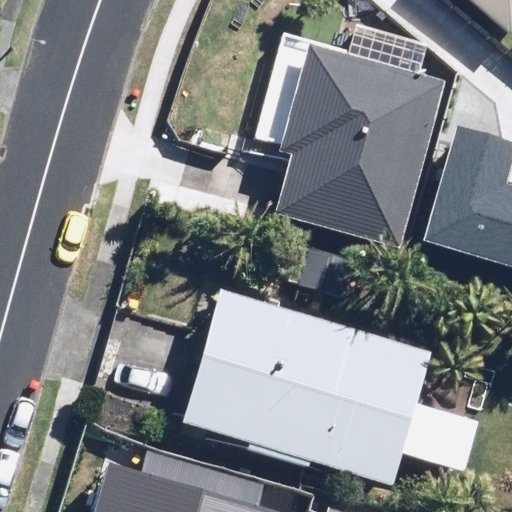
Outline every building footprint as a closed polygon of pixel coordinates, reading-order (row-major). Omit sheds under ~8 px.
[(511,0),(478,0),(511,26),(511,0)] [(448,84),(429,79),(434,56),(357,37),(352,59),(312,49),(286,153),(298,156),(280,225),(403,256),(448,84)] [(452,126),(415,259),(511,286),(511,164),(503,163),(509,142),(452,126)] [(180,425),(388,486),(399,448),(462,467),(476,419),(413,401),(428,350),(221,289),(180,425)] [(332,511),(241,487),(234,511),(332,511)]
